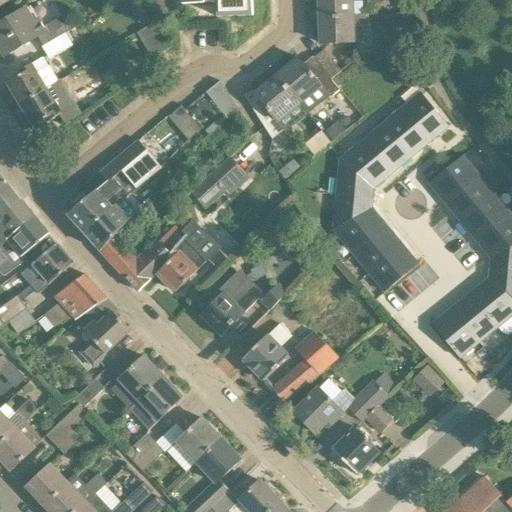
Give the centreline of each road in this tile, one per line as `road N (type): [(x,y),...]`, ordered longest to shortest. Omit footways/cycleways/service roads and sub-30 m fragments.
road 1 (residential): [(332,511),(35,198)]
road 2 (residential): [(35,198),(208,63),(238,66),(287,30),(286,0)]
road 3 (residential): [(490,415),(410,318),(447,278),(443,261),(396,204),(414,188)]
road 4 (residential): [(376,511),(490,415)]
